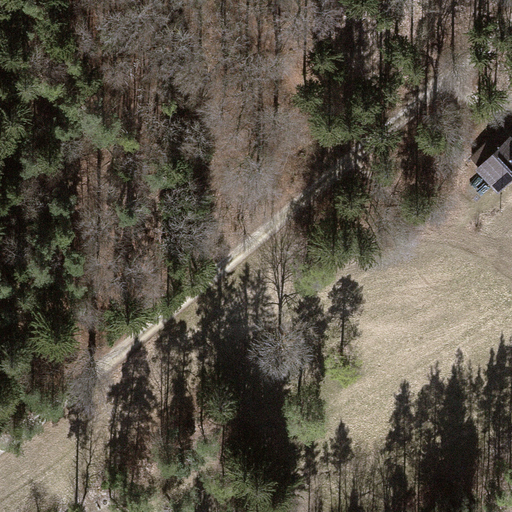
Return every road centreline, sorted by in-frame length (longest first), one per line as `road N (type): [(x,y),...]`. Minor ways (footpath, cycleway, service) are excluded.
road 1 (track): [(0,447),(511,23)]
road 2 (track): [(232,0),(355,158),(382,231),(440,236),(511,271)]
